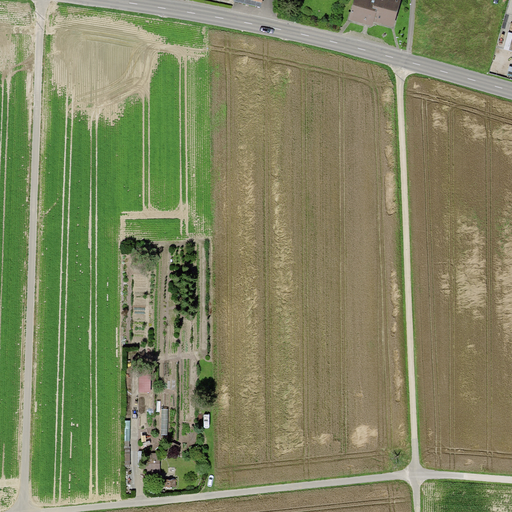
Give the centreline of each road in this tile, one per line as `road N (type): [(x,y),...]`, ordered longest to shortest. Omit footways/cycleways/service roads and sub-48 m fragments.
road 1 (track): [(41,0),(23,511)]
road 2 (track): [(37,511),(417,471),(511,477)]
road 3 (track): [(399,58),(419,511)]
road 4 (secondary): [(511,90),(333,40),(112,0)]
